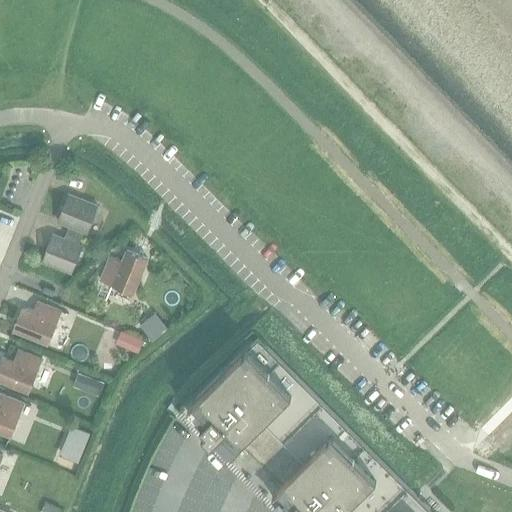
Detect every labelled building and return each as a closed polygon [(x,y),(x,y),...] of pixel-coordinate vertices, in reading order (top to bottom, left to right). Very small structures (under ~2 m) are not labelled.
[(0,180),(2,181),(10,168),(0,162),(0,180)] [(67,232),(81,238),(84,231),(87,232),(98,206),(68,194),(58,220),(70,225),(67,232)] [(78,244),(81,238),(67,232),(64,239),(52,234),(42,260),(72,272),(82,246),(78,244)] [(147,258),(127,250),(122,261),(110,256),(100,280),(133,293),(147,258)] [(33,313),(22,308),(13,329),(48,343),(61,311),(38,301),(33,313)] [(156,313),(141,325),(153,340),(168,329),(156,313)] [(131,334),(126,347),(139,352),(144,339),(131,334)] [(434,511),(258,336),(194,399),(196,400),(196,399),(211,414),(200,425),(206,431),(202,434),(211,443),(226,429),(282,485),(271,496),(276,501),(273,505),(279,511),(283,511),(296,499),(309,511),(434,511)] [(13,361),(2,357),(0,361),(0,379),(28,391),(42,359),(18,349),(13,361)] [(91,378),(86,391),(99,395),(104,382),(91,378)] [(0,393),(0,431),(11,435),(24,403),(0,393)] [(71,425),(65,440),(85,447),(90,432),(71,425)] [(46,502),(42,511),(58,511),(60,508),(46,502)]
